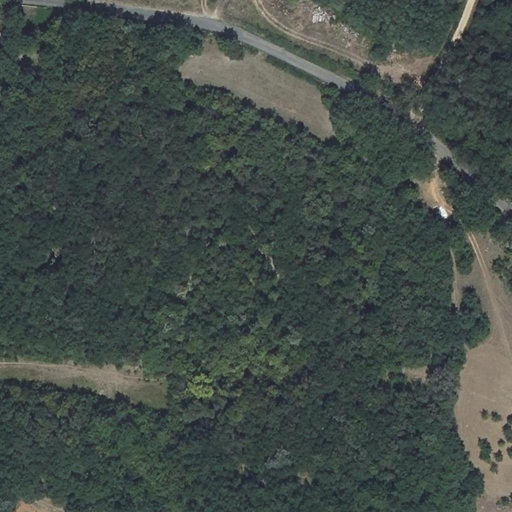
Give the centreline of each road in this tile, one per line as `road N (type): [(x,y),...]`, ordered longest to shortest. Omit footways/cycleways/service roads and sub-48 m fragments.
road 1 (track): [(471,0),(429,97),(424,132),(439,207),(474,254),(489,320),(464,381),(462,437),(492,478),(511,480)]
road 2 (unclassified): [(32,0),(202,21),(239,33),(424,132),(511,208)]
